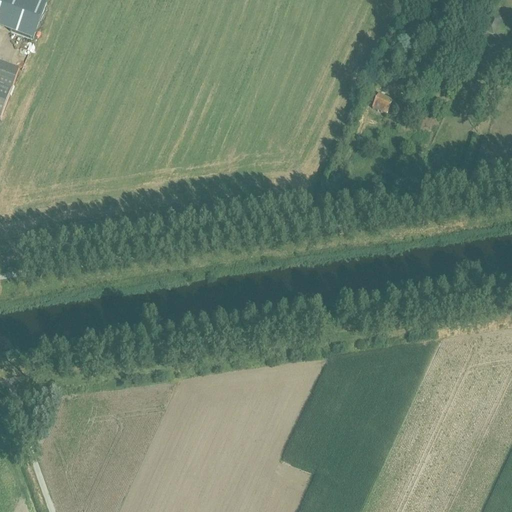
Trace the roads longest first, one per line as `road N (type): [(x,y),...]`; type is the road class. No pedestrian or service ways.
road 1 (track): [(511,303),(0,380)]
road 2 (unclassified): [(511,203),(0,279)]
road 3 (unclassified): [(53,511),(0,366)]
